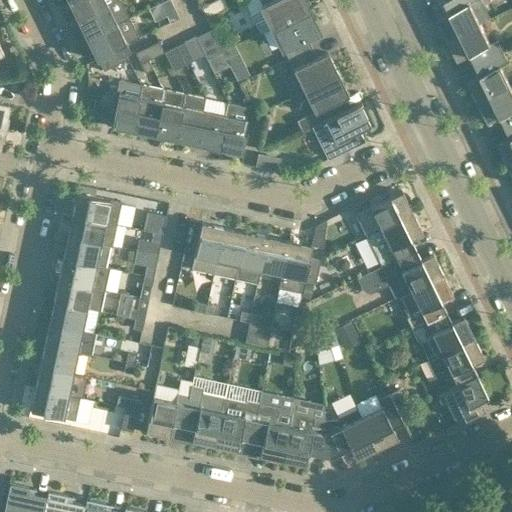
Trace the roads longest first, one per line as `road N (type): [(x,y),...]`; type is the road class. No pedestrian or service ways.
road 1 (residential): [(0,440),(319,507),(363,498),(511,424)]
road 2 (residential): [(49,149),(294,199),(435,139)]
road 3 (residential): [(0,360),(49,149)]
road 4 (tertiary): [(511,293),(435,139)]
road 5 (residential): [(49,149),(60,74),(26,0)]
road 6 (tertiary): [(435,139),(373,7)]
